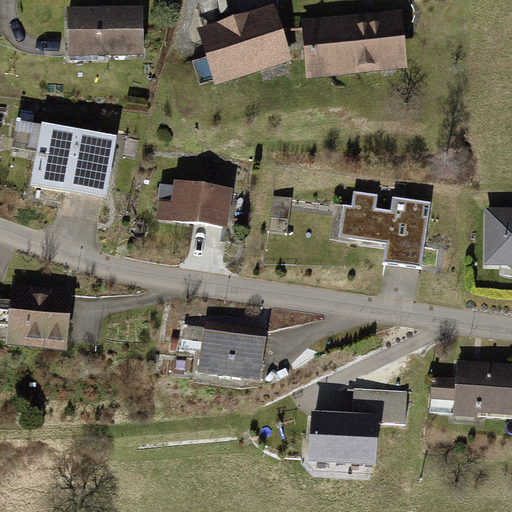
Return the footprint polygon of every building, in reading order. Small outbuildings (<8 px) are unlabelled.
[(142,7),(67,10),(69,62),(144,59),(142,7)] [(276,7),(198,32),(216,88),(294,63),(276,7)] [(404,15),(304,24),(309,80),(409,72),(404,15)] [(118,140),(43,126),(30,189),(106,203),(118,140)] [(236,192),(176,183),(172,207),(160,205),(158,222),(230,233),(236,192)] [(353,210),(336,208),(331,242),(388,251),(385,269),(422,275),(433,207),(395,201),(392,215),(377,213),(380,198),(355,194),(353,210)] [(511,210),(486,211),(485,266),(511,265),(511,210)] [(76,294),(12,289),(7,348),(71,353),(76,294)] [(268,327),(204,320),(198,374),(261,381),(268,327)] [(456,379),(434,378),(432,412),(511,416),(511,363),(457,360),(456,379)] [(382,424),(312,418),(308,474),(378,479),(382,424)]
